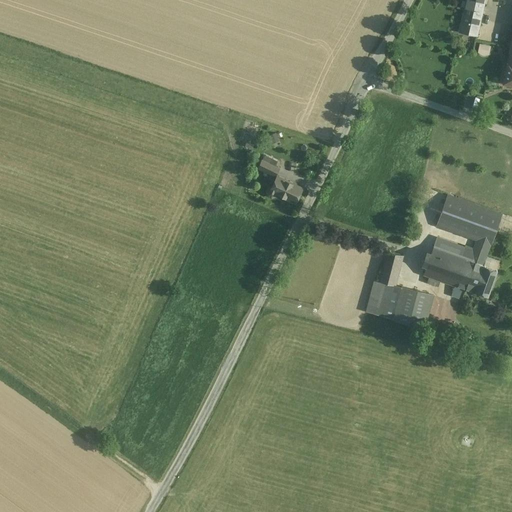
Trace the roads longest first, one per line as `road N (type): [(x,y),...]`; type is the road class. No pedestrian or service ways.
road 1 (unclassified): [(368,82),(249,330),(150,511)]
road 2 (unclassified): [(368,82),(511,135)]
